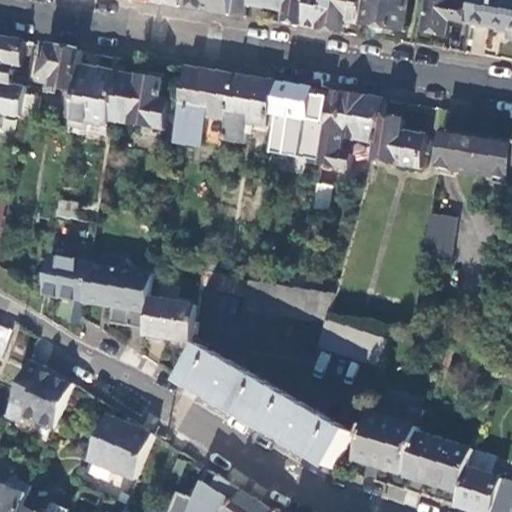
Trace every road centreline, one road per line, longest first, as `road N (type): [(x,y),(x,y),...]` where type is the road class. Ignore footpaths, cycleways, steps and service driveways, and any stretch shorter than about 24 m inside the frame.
road 1 (residential): [(0,10),(511,94)]
road 2 (residential): [(0,305),(290,483),(371,511)]
